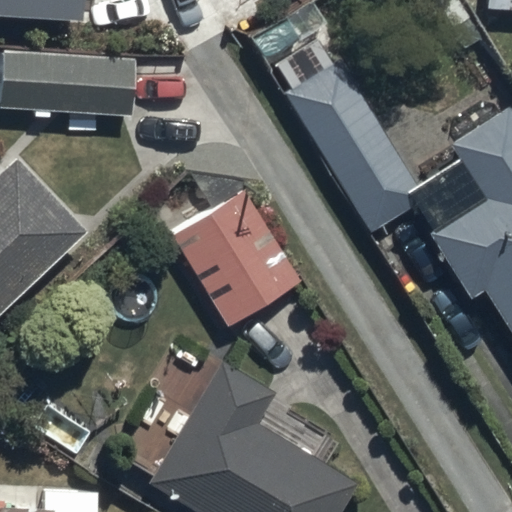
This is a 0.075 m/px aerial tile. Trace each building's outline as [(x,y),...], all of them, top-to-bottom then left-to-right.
[(0,0),(0,21),(82,27),(83,0),(0,0)] [(0,44),(0,101),(128,111),(132,54),(0,44)] [(286,96),(370,233),(426,199),(341,62),(286,96)] [(511,106),(451,143),(486,199),(430,234),(472,300),(485,292),(511,336),(511,106)] [(0,324),(96,237),(15,149),(0,162),(0,324)] [(168,230),(221,320),(292,274),(235,186),(168,230)] [(278,392),(219,365),(146,489),(184,511),(335,511),(353,484),(261,427),(278,392)]
